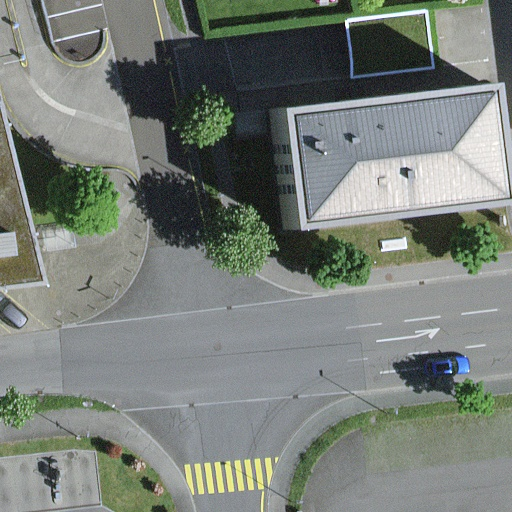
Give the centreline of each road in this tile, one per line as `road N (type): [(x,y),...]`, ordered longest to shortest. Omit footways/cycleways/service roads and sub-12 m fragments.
road 1 (residential): [(130,0),(209,354)]
road 2 (unknown): [(511,32),(157,109)]
road 3 (residential): [(511,323),(209,354)]
road 4 (residential): [(209,354),(0,375)]
road 5 (residential): [(209,354),(232,511)]
